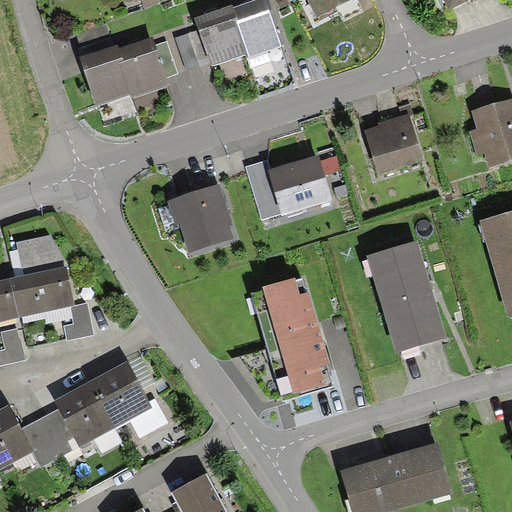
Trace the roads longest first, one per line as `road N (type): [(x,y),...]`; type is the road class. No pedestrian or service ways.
road 1 (residential): [(85,176),(420,65)]
road 2 (residential): [(511,381),(303,442),(272,461)]
road 3 (residential): [(26,0),(85,176)]
road 4 (residential): [(170,323),(0,395)]
road 5 (residential): [(272,461),(170,323)]
road 6 (residential): [(170,323),(85,176)]
